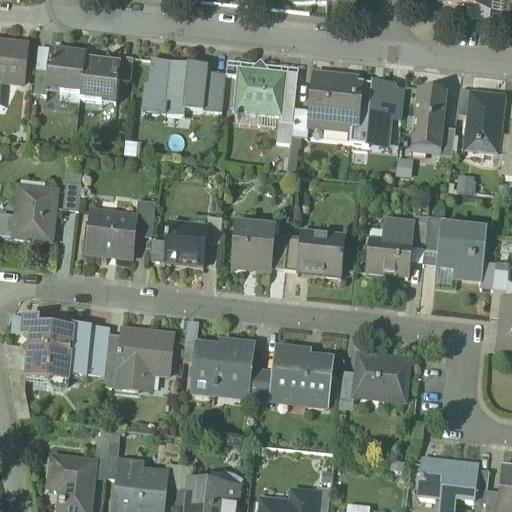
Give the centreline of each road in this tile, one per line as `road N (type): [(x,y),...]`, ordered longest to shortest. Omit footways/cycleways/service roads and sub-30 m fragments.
road 1 (residential): [(511,435),(458,429),(467,336),(0,281)]
road 2 (residential): [(388,48),(66,14)]
road 3 (residential): [(511,61),(388,48)]
